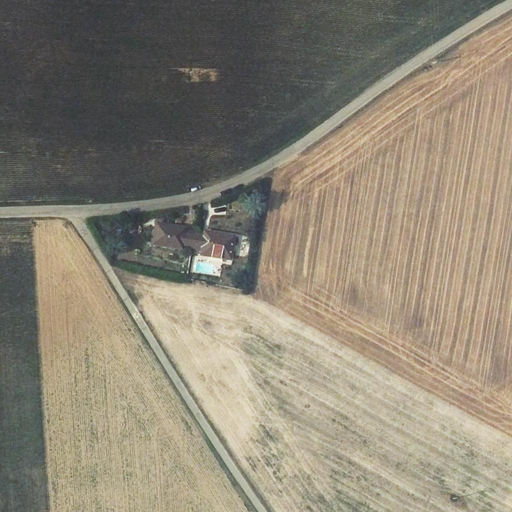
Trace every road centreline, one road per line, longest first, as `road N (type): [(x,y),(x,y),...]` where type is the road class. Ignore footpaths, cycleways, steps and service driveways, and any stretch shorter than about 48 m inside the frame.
road 1 (unclassified): [(76,213),(167,204),(242,184),(511,7)]
road 2 (unclassified): [(76,213),(264,511)]
